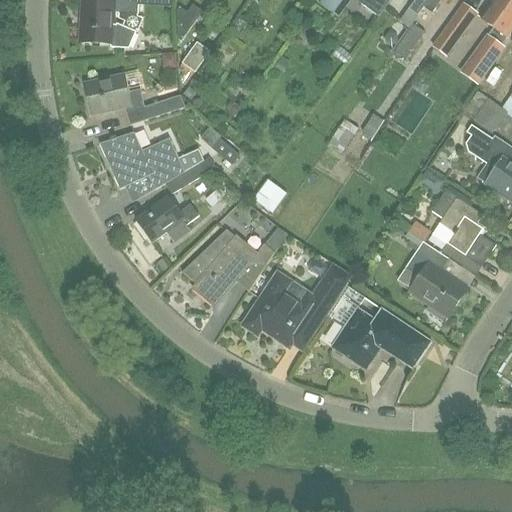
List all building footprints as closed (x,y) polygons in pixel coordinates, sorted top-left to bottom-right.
[(138,16),(139,0),(113,0),(114,4),(82,2),(80,44),(110,45),(110,48),(129,49),(136,32),(117,24),(116,25),(113,25),(113,15),(138,16)] [(323,0),(320,4),(335,14),(339,17),(351,0),(323,0)] [(362,0),(360,3),(379,17),(391,0),(362,0)] [(420,17),(425,9),(431,0),(417,0),(410,10),(420,17)] [(431,0),(425,9),(433,15),(443,0),(431,0)] [(488,37),(470,62),(487,74),(505,49),(502,47),(511,32),(511,0),(500,0),(484,23),(495,30),(489,38),(488,37)] [(464,5),(434,48),(448,58),(478,16),(464,5)] [(182,41),(197,20),(188,13),(178,26),(179,39),(182,41)] [(425,34),(413,26),(411,29),(394,53),(407,61),(425,34)] [(198,43),(179,69),(179,70),(191,79),(195,73),(196,74),(210,53),(198,43)] [(181,96),(181,97),(145,108),(141,91),(129,93),(125,75),(85,85),(92,117),(125,109),(127,116),(131,127),(164,116),(163,116),(186,108),(181,96)] [(490,102),(478,93),(463,114),(476,122),(490,102)] [(511,146),(511,118),(505,114),(493,133),(511,146)] [(384,121),(374,115),(363,133),(373,139),(384,121)] [(339,159),(341,156),(342,156),(359,130),(345,121),(326,151),(339,159)] [(483,134),(472,126),(467,133),(472,136),(467,144),(466,144),(468,153),(487,165),(477,178),(487,185),(511,201),(511,165),(510,165),(511,161),(511,148),(495,137),(490,144),(481,138),(483,134)] [(156,192),(166,186),(185,174),(170,140),(143,153),(134,134),(117,140),(116,138),(111,140),(112,142),(100,146),(121,191),(150,177),(156,192)] [(240,157),(220,140),(213,149),(232,165),(240,157)] [(185,174),(166,186),(172,196),(206,175),(200,165),(185,174)] [(428,171),(419,183),(438,195),(446,183),(428,171)] [(472,247),(489,258),(497,246),(480,235),(483,230),(477,226),(483,216),(447,192),(433,213),(443,220),(432,236),(447,246),(448,244),(466,256),(472,247)] [(175,244),(191,232),(187,227),(199,217),(191,205),(180,214),(168,197),(136,220),(153,244),(167,234),(175,244)] [(279,229),(265,245),(256,256),(227,231),(183,274),(197,285),(194,289),(215,306),(235,282),(250,292),(275,254),(289,235),(279,229)] [(449,318),(468,290),(441,272),(449,260),(424,243),(407,269),(420,278),(410,293),(449,318)] [(303,354),(318,331),(340,298),(353,278),(335,266),(313,299),(307,295),(307,292),(294,284),(292,285),(278,276),(245,326),(259,335),(261,331),(288,349),(290,346),(303,354)] [(358,309),(345,329),(332,349),(367,372),(382,349),(414,371),(432,344),(383,311),(376,321),(358,309)]
